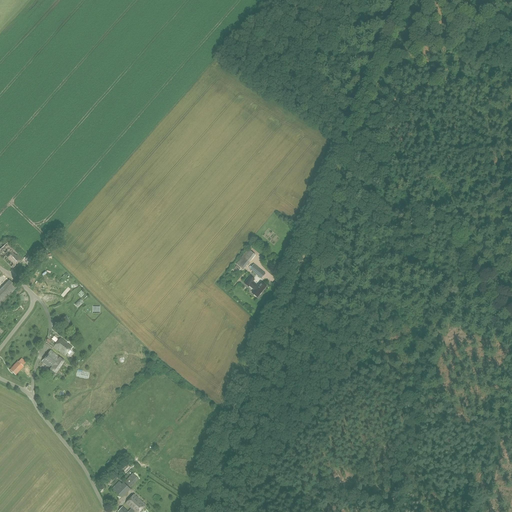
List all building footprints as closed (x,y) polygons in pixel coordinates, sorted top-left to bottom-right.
[(270,239),(280,249),(283,245),(274,235),(270,239)] [(0,256),(12,269),(23,259),(8,242),(0,249),(0,256)] [(256,255),(248,249),(236,264),(244,270),(256,255)] [(262,279),(266,274),(254,265),(250,269),(262,279)] [(254,294),(258,298),(267,287),(261,282),(258,286),(253,282),(255,280),(251,277),(245,284),(247,286),(248,285),(255,290),(254,291),(256,292),(254,294)] [(0,306),(17,288),(9,281),(0,290),(0,306)] [(61,312),(57,307),(53,310),(58,316),(61,312)] [(61,338),(54,347),(65,356),(72,348),(61,338)] [(65,362),(51,351),(42,362),(51,368),(50,369),(49,371),(54,375),(56,373),(65,362)] [(23,367),(18,362),(11,370),(16,375),(23,367)] [(138,479),(130,487),(135,492),(143,483),(138,479)] [(117,491),(120,496),(130,489),(126,484),(117,491)] [(131,488),(121,496),(124,501),(135,493),(131,488)] [(119,511),(134,511),(135,511),(139,511),(147,505),(135,494),(126,503),(132,509),(128,511),(127,511),(123,507),(119,511)]
